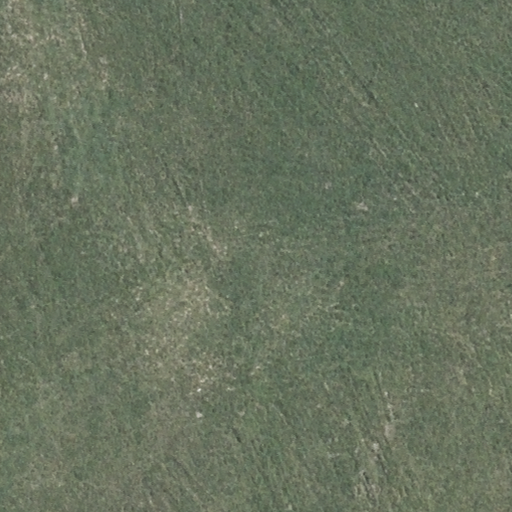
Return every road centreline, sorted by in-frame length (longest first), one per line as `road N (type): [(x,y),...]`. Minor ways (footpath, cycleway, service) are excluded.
road 1 (unknown): [(511,339),(301,366),(174,308),(0,138)]
road 2 (unknown): [(0,141),(133,0)]
